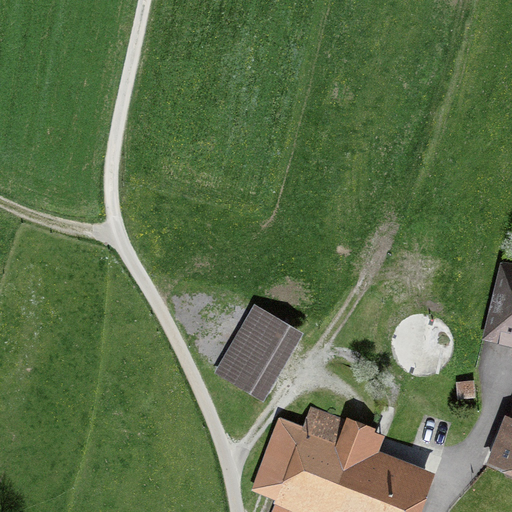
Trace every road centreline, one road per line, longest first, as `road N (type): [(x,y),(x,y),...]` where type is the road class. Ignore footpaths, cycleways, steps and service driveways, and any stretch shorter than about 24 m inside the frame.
road 1 (unclassified): [(238,511),(208,402),(112,202),(116,125)]
road 2 (track): [(127,244),(0,193)]
road 3 (track): [(116,125),(145,0)]
